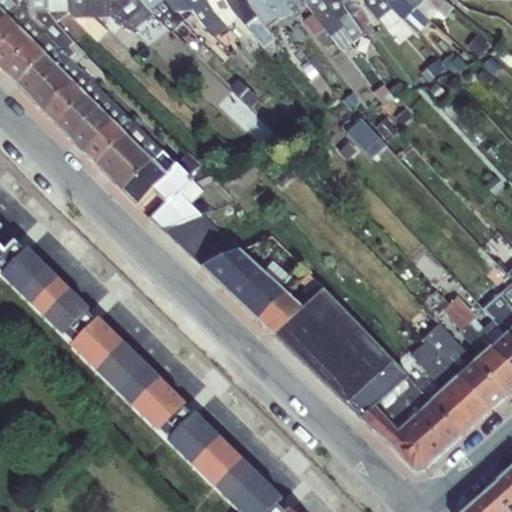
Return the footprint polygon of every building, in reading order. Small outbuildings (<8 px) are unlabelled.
[(10,0),(0,0),(0,10),(7,17),(7,18),(17,7),(12,2),(10,0)] [(47,0),(27,0),(28,6),(29,18),(28,18),(42,32),(46,35),(57,24),(58,23),(56,21),(49,14),(47,0)] [(47,0),(49,14),(58,14),(58,8),(68,8),(67,0),(47,0)] [(74,18),(88,17),(87,0),(67,0),(68,8),(69,12),(74,18)] [(109,4),(108,0),(87,0),(88,17),(88,19),(109,18),(109,9),(109,4)] [(108,0),(109,4),(109,9),(124,4),(120,0),(108,0)] [(142,0),(120,0),(124,4),(146,34),(161,21),(153,14),(142,0)] [(142,0),(153,14),(161,21),(171,31),(181,21),(172,12),(164,0),(142,0)] [(184,0),(164,0),(172,12),(192,10),(184,0)] [(184,0),(192,10),(199,22),(205,28),(214,37),(228,27),(213,12),(205,0),(184,0)] [(205,0),(213,12),(228,27),(239,18),(231,9),(226,0),(205,0)] [(226,0),(231,9),(239,18),(251,33),(259,29),(265,36),(269,33),(267,29),(249,7),(246,0),(226,0)] [(246,0),(249,7),(267,29),(279,19),(267,6),(265,0),(246,0)] [(265,0),(267,6),(279,19),(293,14),(287,6),(285,0),(265,0)] [(285,0),(287,6),(293,14),(296,17),(302,15),(295,3),(305,2),(304,0),(285,0)] [(371,22),(355,0),(344,1),(344,2),(347,7),(344,9),(358,31),(371,22)] [(365,0),(367,5),(387,31),(401,18),(386,2),(385,0),(365,0)] [(385,0),(386,2),(401,18),(417,34),(429,21),(416,9),(406,0),(385,0)] [(406,0),(416,9),(423,0),(406,0)] [(425,0),(445,16),(453,7),(443,0),(425,0)] [(469,0),(461,0),(457,5),(474,18),(480,22),(487,14),(474,4),(469,0)] [(477,0),(474,4),(487,14),(493,7),(484,0),(477,0)] [(17,7),(7,18),(19,30),(28,18),(29,18),(28,6),(17,7)] [(64,14),(56,21),(58,23),(57,24),(67,35),(74,42),(82,35),(64,14)] [(7,17),(0,23),(0,49),(20,31),(19,30),(7,18),(7,17)] [(19,30),(20,31),(32,43),(42,32),(28,18),(19,30)] [(375,29),(371,22),(358,31),(349,37),(353,43),(375,29)] [(57,24),(46,35),(56,45),(70,59),(76,53),(63,38),(67,35),(57,24)] [(197,37),(213,52),(215,50),(225,59),(230,54),(214,37),(205,28),(197,37)] [(20,31),(0,49),(0,69),(3,73),(33,43),(32,43),(20,31)] [(56,45),(46,35),(42,32),(32,43),(33,43),(45,56),(56,45)] [(289,35),(281,41),(289,52),(297,46),(289,35)] [(466,49),(482,59),(491,46),(476,35),(466,49)] [(195,37),(190,42),(202,54),(201,56),(206,61),(213,55),(195,37)] [(33,43),(3,73),(30,100),(59,70),(45,56),(33,43)] [(70,59),(56,45),(45,56),(59,70),(60,71),(70,59)] [(73,84),(73,85),(84,73),(70,59),(60,71),(73,84)] [(437,61),(425,70),(432,79),(444,69),(437,61)] [(94,62),(85,71),(98,84),(107,75),(94,62)] [(59,70),(30,100),(44,113),(73,84),(60,71),(59,70)] [(84,73),(73,85),(87,98),(97,86),(84,73)] [(230,88),(251,106),(258,98),(237,79),(230,88)] [(73,84),(44,113),(57,127),(87,98),(73,85),(73,84)] [(97,86),(87,98),(113,124),(124,113),(97,86)] [(87,98),(57,127),(83,153),(113,124),(87,98)] [(113,124),(126,137),(136,126),(124,113),(113,124)] [(398,131),(385,119),(376,128),(389,140),(398,131)] [(113,124),(83,153),(97,166),(126,138),(126,137),(113,124)] [(126,138),(140,151),(152,163),(162,153),(136,126),(126,137),(126,138)] [(140,151),(126,138),(97,166),(111,180),(140,151)] [(152,163),(140,151),(111,180),(123,192),(152,163)] [(166,178),(176,167),(163,152),(162,153),(152,163),(166,178)] [(152,163),(123,192),(137,206),(153,190),(166,202),(171,197),(175,200),(179,195),(192,181),(176,167),(166,178),(152,163)] [(282,164),(270,176),(282,187),(294,175),(282,164)] [(192,181),(179,195),(190,205),(203,192),(192,181)] [(200,215),(190,205),(179,195),(175,200),(171,197),(166,202),(151,218),(164,230),(200,215)] [(200,215),(164,230),(202,268),(240,252),(203,215),(200,215)] [(0,247),(0,282),(236,511),(296,511),(16,241),(5,252),(0,247)] [(240,252),(202,268),(262,325),(290,297),(282,289),(261,270),(240,252)] [(261,270),(282,289),(292,277),(271,260),(261,270)] [(295,302),(303,309),(323,291),(307,275),(299,283),(304,288),(301,291),(303,293),(295,302)] [(465,290),(506,336),(511,330),(511,320),(504,313),(507,310),(497,298),(478,277),(470,284),(470,285),(465,290)] [(511,284),(501,296),(511,309),(511,284)] [(303,309),(274,337),(361,420),(375,408),(407,377),(323,291),(303,309)] [(290,297),(262,325),(274,337),(303,309),(295,302),(290,297)] [(469,325),(470,324),(475,319),(476,318),(457,297),(450,304),(469,325)] [(450,304),(442,311),(461,332),(469,325),(450,304)] [(475,319),(470,324),(480,337),(491,349),(492,349),(506,336),(492,321),(483,329),(475,319)] [(459,378),(474,364),(475,364),(440,325),(424,341),(425,343),(459,378)] [(492,349),(511,370),(511,342),(506,336),(492,349)] [(482,357),(491,349),(480,337),(471,344),(482,357)] [(459,378),(425,343),(411,356),(444,391),(458,379),(459,378)] [(511,392),(511,370),(492,349),(491,349),(482,357),(475,364),(474,364),(506,397),(511,392)] [(459,378),(458,379),(489,413),(506,397),(474,364),(459,378)] [(431,403),(407,377),(375,408),(399,433),(431,403)] [(444,391),(431,403),(462,438),(489,413),(458,379),(444,391)] [(375,408),(361,420),(386,444),(413,472),(423,473),(462,438),(431,403),(399,433),(375,408)] [(507,511),(511,508),(511,470),(466,511),(507,511)]
